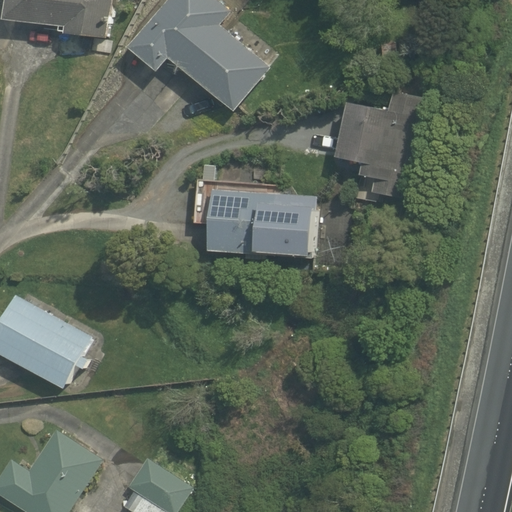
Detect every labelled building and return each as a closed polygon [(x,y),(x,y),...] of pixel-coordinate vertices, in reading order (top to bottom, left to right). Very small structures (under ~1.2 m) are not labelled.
[(67,26),(67,33),(114,37),(117,0),(14,0),(12,21),(67,26)] [(224,0),(177,0),(150,38),(148,36),(141,45),(174,70),(181,60),(244,107),(278,61),(227,24),(237,10),(224,0)] [(400,87),(397,105),(363,98),(351,156),(375,161),(372,175),(382,177),(378,192),(413,199),(419,170),(431,112),(435,94),(400,87)] [(273,254),(277,198),(274,198),(274,190),(227,187),(223,250),(273,254)] [(277,198),(273,254),(325,257),(329,202),(277,198)] [(24,291),(0,329),(0,347),(74,392),(105,340),(24,291)] [(38,465),(23,456),(0,493),(30,511),(76,511),(112,454),(63,424),(38,465)] [(153,458),(135,487),(142,491),(132,508),(137,511),(182,511),(198,486),(153,458)]
